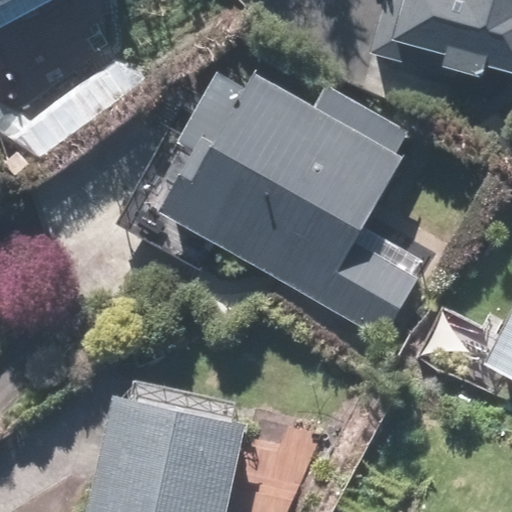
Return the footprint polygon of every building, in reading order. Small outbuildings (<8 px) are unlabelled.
[(0,0),(0,16),(32,0),(0,0)] [(478,79),(481,68),(511,77),(511,0),(384,0),(368,55),(455,78),(455,73),(478,79)] [(394,155),(407,133),(323,87),(311,109),(248,73),(239,90),(211,74),(172,142),(190,152),(154,215),(317,303),(383,338),(415,279),(351,245),(400,158),(394,155)] [(511,300),(478,366),(511,383),(511,300)] [(221,511),(241,424),(105,394),(79,511),(221,511)]
